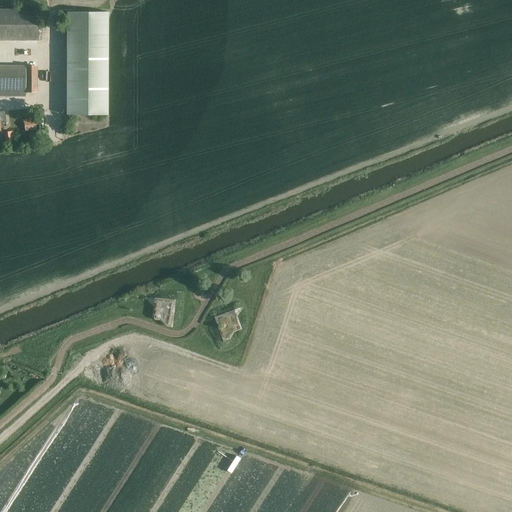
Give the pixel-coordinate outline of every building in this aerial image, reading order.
[(0,40),(37,40),(37,9),(0,9),(0,40)] [(66,13),(66,114),(107,114),(107,13),(66,13)] [(36,92),(36,66),(0,65),(0,95),(24,96),(24,92),(36,92)] [(25,130),(37,129),(36,119),(24,120),(25,130)] [(173,325),(174,319),(175,300),(154,298),(149,298),(144,294),(142,297),(153,305),(152,317),(154,319),(162,320),(165,325),(173,325)] [(214,316),(220,334),(223,341),(230,339),(234,332),(237,331),(242,329),(239,322),(237,316),(246,305),(242,302),(238,307),(234,309),(214,316)]
